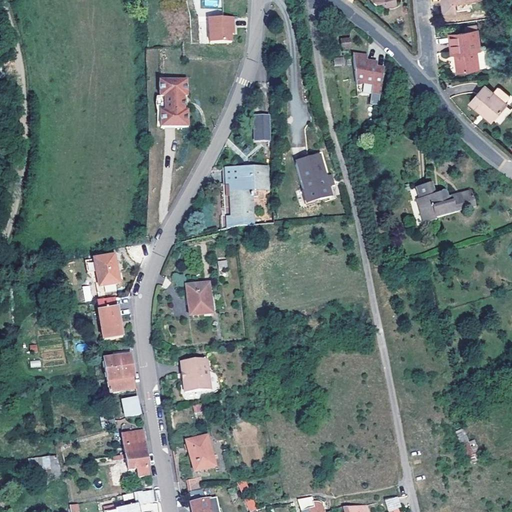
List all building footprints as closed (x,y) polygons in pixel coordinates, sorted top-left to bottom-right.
[(443,0),(445,13),(457,11),(456,2),(468,0),(443,0)] [(207,16),(207,41),(229,40),(229,33),(232,32),(232,16),(207,16)] [(480,50),(477,26),(474,27),(475,31),(466,32),(450,34),(453,54),(456,53),(458,71),(480,69),(477,51),(480,50)] [(350,39),(340,41),(341,50),(351,49),(350,39)] [(367,58),(353,56),(353,58),(357,87),(363,84),(372,85),(371,93),(380,95),(384,68),(377,68),(377,64),(367,62),(367,58)] [(186,81),(159,82),(160,98),(164,98),(165,112),(160,112),(161,128),(188,127),(188,112),(185,112),(184,98),(187,97),(186,81)] [(481,112),(483,110),(494,121),(508,105),(485,85),(470,102),(481,112)] [(380,95),(371,93),(370,101),(379,103),(380,95)] [(494,121),(483,110),(481,112),(492,122),(494,121)] [(256,141),(271,140),(270,115),(255,116),(256,141)] [(413,124),(401,120),(399,127),(411,131),(413,124)] [(306,160),(296,163),(308,203),(331,196),(328,186),(327,180),(320,156),(306,160)] [(268,166),(223,168),(223,185),(231,185),(233,219),(225,219),(226,229),(236,226),(237,227),(253,226),(254,226),(254,225),(253,199),(254,199),(253,190),(269,189),(268,166)] [(419,199),(416,200),(423,224),(436,220),(436,218),(476,206),(471,190),(448,197),(448,194),(447,193),(447,192),(446,192),(445,191),(444,191),(443,191),(442,191),(441,192),(441,193),(440,193),(440,194),(440,195),(440,196),(436,198),(435,193),(432,183),(416,187),(419,199)] [(114,255),(93,260),(99,287),(120,283),(114,255)] [(226,260),(218,261),(219,269),(227,267),(226,260)] [(208,284),(186,286),(190,316),(212,313),(208,284)] [(83,286),(85,301),(92,300),(90,285),(83,286)] [(96,302),(98,311),(117,307),(115,299),(96,302)] [(117,307),(98,311),(103,341),(122,338),(117,307)] [(132,366),(130,355),(115,357),(103,360),(109,393),(135,389),(135,388),(132,366)] [(205,360),(180,362),(181,374),(183,373),(184,381),(182,381),(184,394),(209,391),(205,360)] [(138,405),(137,397),(122,400),(126,417),(140,415),(138,405)] [(206,412),(204,403),(192,407),(194,414),(206,412)] [(478,451),(474,440),(468,442),(464,429),(456,432),(460,444),(464,443),(469,454),(478,451)] [(51,430),(0,436),(0,438),(2,453),(54,446),(51,430)] [(139,478),(149,476),(148,468),(142,431),(122,435),(126,458),(121,459),(123,467),(125,466),(126,470),(129,470),(129,471),(137,469),(139,478)] [(207,437),(186,442),(194,473),(215,467),(207,437)] [(63,511),(57,456),(29,459),(32,485),(29,486),(32,511),(63,511)] [(188,481),(190,493),(205,490),(202,478),(188,481)] [(250,491),(245,480),(237,482),(242,493),(250,491)] [(22,511),(32,511),(29,486),(19,487),(22,511)] [(141,494),(134,495),(136,505),(154,502),(152,492),(150,492),(141,494)] [(244,498),(249,511),(251,511),(256,509),(251,496),(244,498)] [(210,499),(213,511),(219,511),(216,498),(210,499)] [(298,500),(299,505),(301,511),(326,511),(326,510),(324,509),(322,504),(322,505),(317,503),(314,503),(312,498),(298,500)] [(213,511),(210,499),(191,504),(192,511),(213,511)] [(401,509),(399,499),(386,501),(387,511),(401,509)]
